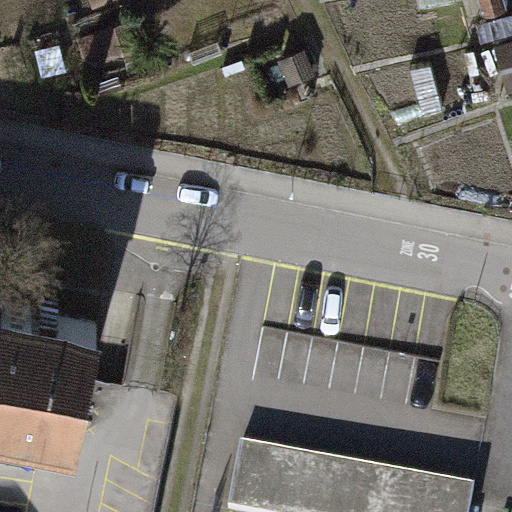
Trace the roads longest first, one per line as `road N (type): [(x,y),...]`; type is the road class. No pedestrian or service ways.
road 1 (residential): [(0,175),(511,278)]
road 2 (track): [(409,258),(379,152),(306,0)]
